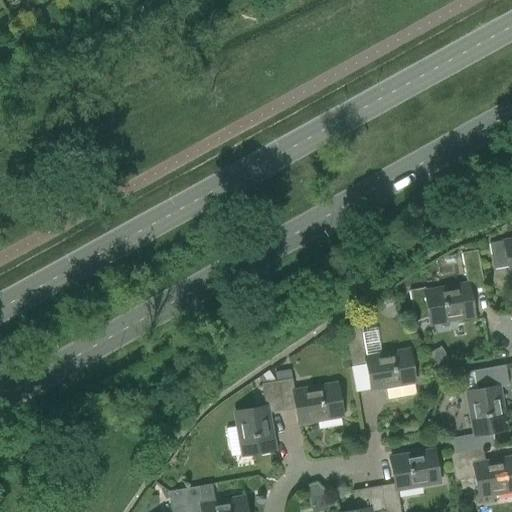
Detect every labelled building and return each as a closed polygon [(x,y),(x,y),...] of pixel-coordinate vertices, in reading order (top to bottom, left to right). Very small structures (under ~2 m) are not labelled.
[(511,240),(505,242),(505,241),(490,244),(494,269),(509,267),(510,273),(511,272),(511,240)] [(429,314),(430,323),(474,316),(469,291),(484,288),(477,250),(462,253),(467,285),(426,292),(425,288),(410,291),(415,321),(416,321),(415,316),(429,314)] [(366,364),(370,390),(386,387),(388,399),(415,394),(413,382),(414,382),(409,351),(366,358),(361,326),(345,329),(351,367),(366,364)] [(445,357),(434,363),(439,372),(450,365),(445,357)] [(453,438),(447,439),(450,454),(456,453),(482,449),(495,446),(493,432),(505,430),(498,387),(508,385),(504,366),(473,371),(476,390),(468,392),(466,392),(474,434),(453,438)] [(298,423),(342,416),(336,385),(294,392),(290,370),(275,373),(277,382),(282,410),(295,408),(298,423)] [(267,372),(258,378),(262,384),(274,382),(267,372)] [(282,410),(277,382),(274,382),(262,384),(266,407),(235,412),(243,456),(273,451),(267,413),(282,410)] [(456,453),(450,454),(455,481),(475,478),(479,497),(502,493),(511,491),(511,459),(485,464),(483,457),(482,449),(456,453)] [(394,484),(380,487),(384,511),(400,511),(396,490),(439,482),(433,451),(389,459),(394,484)] [(314,483),(305,486),(305,489),(310,488),(311,495),(322,493),(322,490),(317,487),(314,484),(314,483)] [(199,486),(183,489),(187,511),(247,511),(245,498),(215,503),(214,495),(213,491),(212,484),(199,486)] [(384,511),(380,487),(351,492),(354,511),(384,511)] [(187,511),(183,489),(169,491),(172,511),(187,511)]
